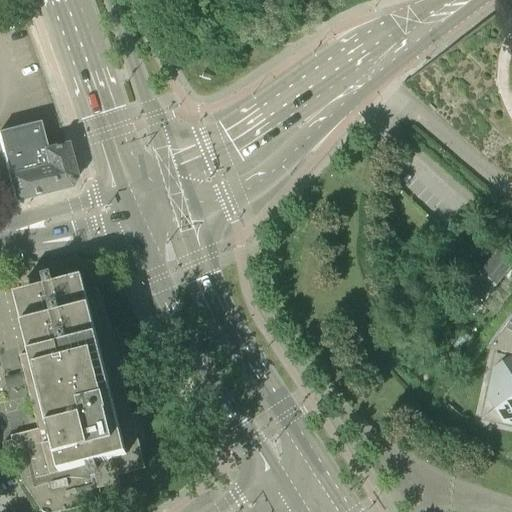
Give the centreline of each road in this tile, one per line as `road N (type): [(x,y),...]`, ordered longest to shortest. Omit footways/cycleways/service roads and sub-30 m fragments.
road 1 (tertiary): [(128,200),(157,273),(286,489)]
road 2 (tertiary): [(321,468),(224,325),(173,185)]
road 3 (tertiary): [(56,0),(128,200)]
road 4 (tertiary): [(173,185),(239,155),(347,72)]
road 5 (unclassified): [(511,187),(347,72)]
road 6 (tertiary): [(173,185),(106,0)]
road 7 (residential): [(0,233),(128,200)]
